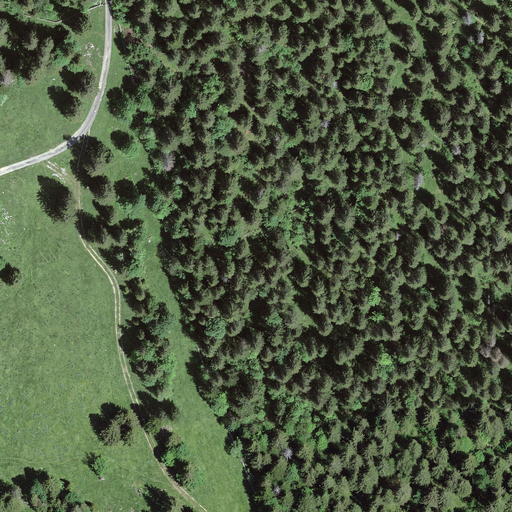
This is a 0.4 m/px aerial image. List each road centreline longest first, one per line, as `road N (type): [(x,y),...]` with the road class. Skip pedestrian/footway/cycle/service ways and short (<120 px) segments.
road 1 (track): [(96,109),(79,171),(78,234),(116,277),(124,375),(147,447)]
road 2 (track): [(0,172),(61,150),(86,129),(108,54),(108,0)]
